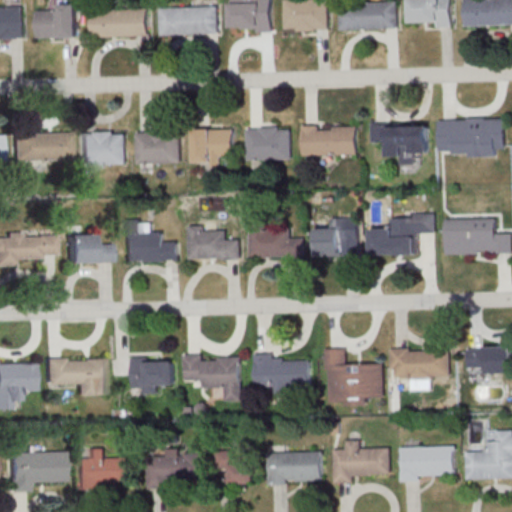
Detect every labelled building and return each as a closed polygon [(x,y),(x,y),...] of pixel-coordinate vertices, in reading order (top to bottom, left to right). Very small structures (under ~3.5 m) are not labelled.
[(231,2),(234,2),(233,0),(273,0),(275,31),(257,32),(257,28),(242,29),(242,25),(232,25),(231,2)] [(286,0),(328,0),(329,27),(317,28),(317,29),(297,30),(297,27),(287,28),(286,0)] [(340,1),(369,0),(398,0),(399,27),(341,29),(340,1)] [(410,0),(453,0),(454,26),(438,26),(438,19),(411,20),(410,0)] [(465,0),(511,0),(511,23),(466,25),(465,0)] [(36,9),(59,8),(59,3),(77,2),(77,36),(37,37),(36,9)] [(161,7),(219,4),(220,32),(162,34),(161,7)] [(0,5),(23,5),(24,36),(10,36),(10,38),(0,38),(0,5)] [(92,10),(149,7),(150,34),(93,36),(92,10)] [(439,120),(469,118),(469,116),(487,115),(487,117),(506,116),(508,148),(497,148),(497,154),(470,156),(470,152),(454,152),(453,149),(440,149),(439,120)] [(373,124),(430,123),(430,151),(416,151),(416,164),(401,164),(401,155),(389,155),(389,141),(373,142),(373,124)] [(302,124),(320,124),(320,129),(335,128),(335,125),(357,125),(358,153),(303,154),(302,124)] [(248,128),(261,128),(261,126),(280,125),(280,128),(292,128),(293,158),(249,159),(248,128)] [(194,127),(213,127),(213,129),(235,128),(235,156),(221,156),(221,166),(212,166),(212,160),(195,160),(194,127)] [(81,133),(95,133),(95,130),(114,129),(114,133),(126,133),(127,163),(82,165),(81,133)] [(136,132),(151,132),(151,129),(169,129),(169,131),(182,131),(183,162),(137,164),(136,132)] [(12,134),(71,131),(72,159),(13,161),(12,134)] [(371,227),(392,226),(391,216),(414,215),(414,212),(437,211),(438,232),(419,233),(420,253),(400,254),(400,251),(372,252),(371,227)] [(250,215),(269,214),(269,227),(292,226),(292,236),(306,236),(306,257),(287,258),(287,254),(272,255),(272,256),(251,257),(250,215)] [(496,217),(447,218),(447,254),(481,253),(481,250),(492,250),(492,253),(511,252),(511,232),(497,232),(496,217)] [(178,239),(164,240),(163,230),(141,231),(140,218),(124,218),(125,261),(138,260),(139,262),(167,261),(167,259),(178,258),(178,239)] [(358,222),(338,223),(338,226),(316,227),(317,257),(341,256),(341,241),(359,240),(358,222)] [(189,226),(204,225),(204,231),(226,230),(226,240),(242,239),(242,259),(222,259),(222,257),(190,258),(189,226)] [(66,226),(80,226),(80,233),(92,233),(92,243),(112,243),(112,261),(67,262),(66,226)] [(0,236),(6,236),(6,232),(21,231),(21,236),(55,235),(56,254),(40,255),(40,257),(13,257),(14,264),(0,264),(0,236)] [(468,348),(484,347),(484,344),(511,343),(511,372),(488,373),(487,367),(469,368),(468,348)] [(326,347),(347,347),(348,363),(385,362),(386,397),(369,397),(369,405),(348,405),(347,402),(332,402),(331,368),(327,368),(326,347)] [(392,347),(410,347),(410,350),(450,349),(451,375),(433,375),(434,379),(410,380),(409,376),(396,377),(396,369),(392,369),(392,347)] [(255,353),(274,352),(274,357),(285,356),(286,360),(312,359),(313,385),(291,386),(292,393),(275,393),(275,386),(256,387),(255,353)] [(183,354),(203,353),(203,359),(219,359),(219,355),(243,354),(244,363),(241,363),(241,382),(243,382),(244,400),(228,400),(227,386),(205,387),(205,379),(186,379),(186,365),(184,365),(183,354)] [(175,359),(176,383),(159,383),(159,392),(145,392),(145,387),(133,387),(132,355),(147,355),(148,360),(175,359)] [(106,356),(107,394),(77,395),(76,382),(46,383),(46,357),(64,356),(64,360),(83,359),(83,357),(106,356)] [(0,362),(35,361),(36,389),(21,390),(21,400),(10,400),(10,408),(0,408),(0,362)] [(342,434),(333,434),(333,420),(341,420),(342,434)] [(468,478),(511,477),(511,429),(498,430),(498,440),(488,440),(488,450),(467,451),(468,478)] [(335,449),(348,449),(348,440),(361,440),(361,448),(391,448),(392,473),(372,473),(372,475),(355,476),(355,482),(336,482),(335,449)] [(402,446),(457,445),(458,474),(421,475),(421,480),(403,481),(402,446)] [(269,451),(271,451),(271,447),(285,446),(285,451),(325,450),(325,480),(298,480),(298,478),(288,478),(288,483),(270,484),(269,451)] [(180,447),(180,455),(185,455),(185,452),(203,452),(204,478),(186,479),(186,481),(174,482),(174,479),(167,480),(167,486),(149,487),(148,455),(167,455),(166,448),(180,447)] [(217,451),(233,450),(233,456),(245,456),(245,447),(256,447),(257,483),(231,484),(231,467),(218,468),(217,451)] [(90,448),(104,448),(104,457),(137,456),(137,480),(116,480),(116,483),(98,484),(98,488),(80,488),(80,458),(90,458),(90,448)] [(9,451),(66,450),(66,481),(29,482),(29,491),(10,492),(9,451)]
